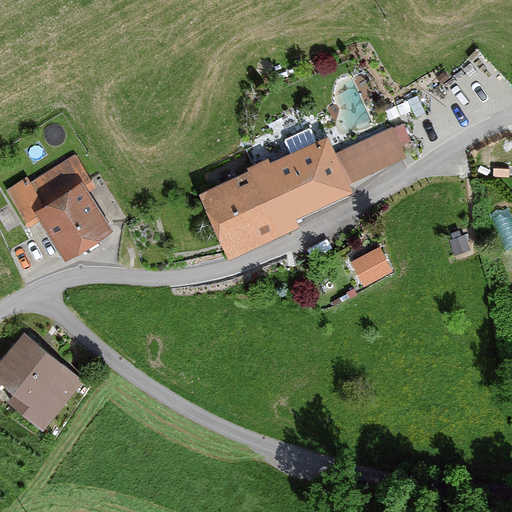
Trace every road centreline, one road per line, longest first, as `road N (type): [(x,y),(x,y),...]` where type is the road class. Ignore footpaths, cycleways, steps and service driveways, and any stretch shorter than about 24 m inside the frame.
road 1 (residential): [(32,291),(156,395),(274,451),(511,491)]
road 2 (residential): [(32,291),(97,274),(166,276),(245,260),(482,131)]
